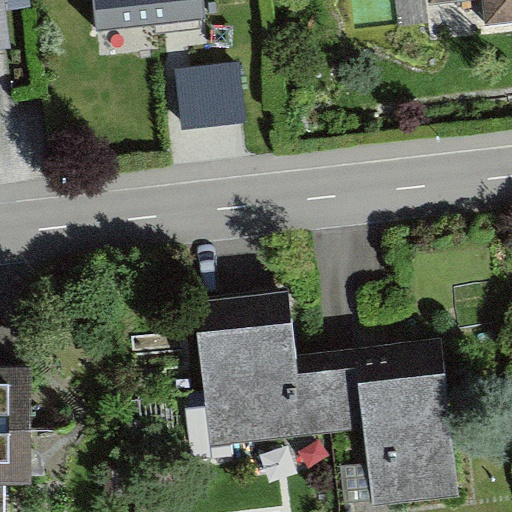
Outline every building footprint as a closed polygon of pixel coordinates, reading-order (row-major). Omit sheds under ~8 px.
[(102,0),(108,65),(233,53),(227,0),(102,0)] [(511,9),(511,0),(436,0),(438,15),(511,9)] [(183,122),(252,118),(249,55),(180,58),(183,122)] [(457,488),(452,325),(336,329),(335,290),(225,294),(229,424),(379,419),(381,490),(457,488)] [(70,511),(72,330),(0,329),(0,511),(70,511)]
